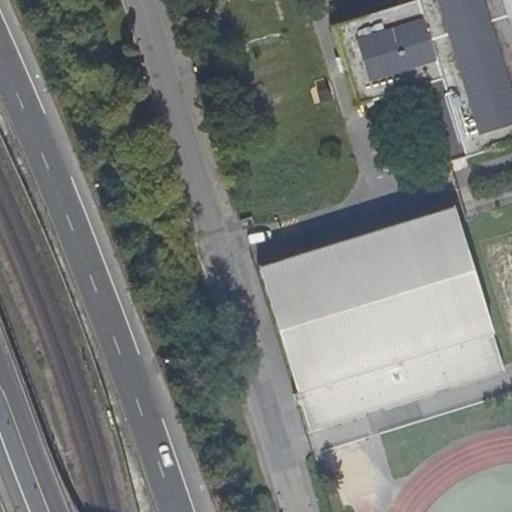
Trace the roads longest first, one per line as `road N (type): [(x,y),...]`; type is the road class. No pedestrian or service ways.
road 1 (residential): [(137,0),(297,511)]
road 2 (trunk): [(168,511),(0,71)]
